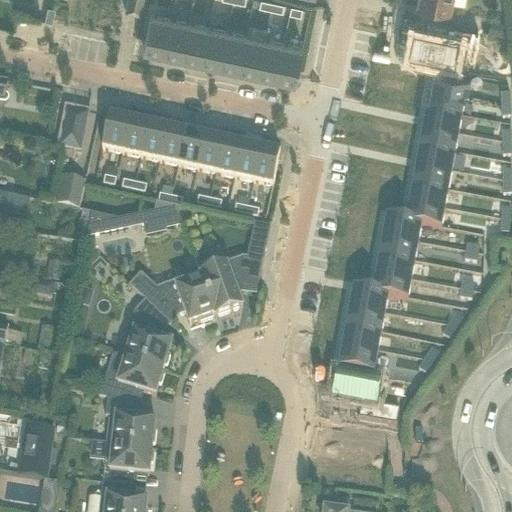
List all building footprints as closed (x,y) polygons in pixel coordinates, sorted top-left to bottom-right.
[(140,15),(143,0),(126,0),(124,11),(140,15)] [(270,10),(272,2),(262,0),(260,0),(259,7),(264,8),(270,10)] [(450,13),(453,0),(418,0),(417,6),(450,13)] [(282,12),(283,5),(272,2),(270,10),(276,11),(282,12)] [(291,6),(289,14),(300,16),(302,8),(291,6)] [(47,7),(44,21),(52,23),(55,9),(47,7)] [(163,54),(170,19),(150,15),(145,39),(143,49),(163,54)] [(181,58),(189,23),(170,19),(163,54),(173,56),(181,58)] [(413,30),(407,55),(436,61),(435,64),(454,68),(460,39),(471,42),(474,30),(427,20),(425,32),(413,30)] [(200,62),(208,27),(202,26),(189,23),(181,58),(200,62)] [(219,66),(226,31),(211,28),(208,27),(200,62),(219,66)] [(238,70),(245,36),(238,34),(226,31),(219,66),(238,70)] [(256,74),(264,40),(256,38),(245,36),(238,70),(256,74)] [(275,78),(283,44),(274,42),(264,40),(256,74),(275,78)] [(295,46),(283,44),(275,78),(295,82),(302,48),(295,46)] [(434,71),(430,90),(466,96),(469,77),(434,71)] [(430,90),(427,109),(462,116),(466,96),(430,90)] [(509,95),(501,95),(501,107),(509,107),(509,95)] [(509,107),(501,107),(502,119),(510,119),(509,107)] [(427,109),(423,129),(459,135),(462,116),(427,109)] [(122,156),(129,121),(109,117),(102,151),(111,153),(122,156)] [(140,160),(148,125),(129,121),(122,156),(134,158),(140,160)] [(159,164),(167,129),(148,125),(140,160),(153,163),(159,164)] [(178,168),(185,133),(167,129),(159,164),(173,167),(178,168)] [(423,129),(420,148),(455,154),(459,135),(423,129)] [(197,172),(204,137),(185,133),(178,168),(188,170),(197,172)] [(81,153),(84,139),(62,134),(59,149),(81,153)] [(509,134),(502,134),(502,146),(510,146),(510,134),(509,134)] [(215,176),(223,142),(204,137),(197,172),(208,174),(215,176)] [(234,180),(242,146),(223,142),(215,176),(224,178),(234,180)] [(253,184),(260,150),(242,146),(234,180),(244,182),(253,184)] [(420,148),(416,167),(452,173),(455,154),(420,148)] [(273,188),(280,154),(260,150),(253,184),(265,187),(273,188)] [(416,167),(413,185),(448,192),(452,173),(416,167)] [(510,172),(502,172),(503,184),(511,184),(510,172)] [(62,178),(56,204),(79,209),(85,183),(62,178)] [(114,189),(116,181),(112,180),(105,179),(103,186),(114,189)] [(133,193),(135,185),(131,184),(123,183),(122,190),(133,193)] [(511,184),(503,184),(503,196),(511,196),(511,184)] [(145,195),(146,188),(142,187),(135,185),(133,193),(145,195)] [(413,185),(409,204),(445,211),(448,192),(413,185)] [(169,207),(171,199),(167,198),(160,197),(158,204),(169,207)] [(181,209),(183,202),(182,201),(171,199),(169,207),(179,209),(181,209)] [(208,209),(210,202),(206,201),(198,199),(197,207),(208,209)] [(220,212),(221,204),(217,203),(210,202),(208,209),(220,212)] [(154,213),(142,216),(144,228),(163,224),(165,231),(182,228),(178,216),(179,209),(169,207),(158,204),(156,204),(154,213)] [(406,223),(406,224),(422,227),(421,228),(441,231),(445,211),(409,204),(406,223)] [(246,217),(247,210),(242,209),(236,207),(234,215),(246,217)] [(79,211),(79,210),(68,208),(66,220),(81,223),(78,235),(87,236),(89,223),(91,215),(91,214),(79,211)] [(257,220),(259,212),(255,211),(247,210),(246,217),(257,220)] [(502,210),(501,222),(509,223),(510,211),(502,210)] [(118,221),(91,215),(89,223),(87,236),(86,239),(128,231),(125,219),(118,221)] [(386,219),(383,238),(418,245),(421,228),(422,227),(406,224),(406,223),(386,219)] [(501,222),(500,234),(508,235),(509,223),(501,222)] [(255,226),(253,233),(269,236),(270,229),(255,226)] [(383,238),(379,257),(415,264),(418,245),(383,238)] [(467,246),(466,254),(478,256),(479,248),(467,246)] [(99,259),(87,247),(84,266),(88,270),(99,259)] [(466,254),(465,262),(476,264),(478,256),(466,254)] [(379,257),(376,276),(411,282),(415,264),(379,257)] [(198,275),(214,317),(215,320),(242,310),(234,288),(239,287),(258,288),(264,261),(242,259),(198,275)] [(214,317),(198,275),(157,290),(141,275),(129,287),(145,302),(165,322),(175,311),(181,316),(185,315),(189,326),(200,322),(201,325),(212,320),(212,318),(214,317)] [(373,294),(372,295),(388,298),(388,299),(408,302),(411,282),(376,276),(373,294)] [(462,284),(461,292),(473,294),(474,286),(462,284)] [(353,292),(349,310),(385,317),(388,299),(388,298),(372,295),(373,294),(353,290),(353,292)] [(461,292),(459,300),(471,302),(473,294),(461,292)] [(154,334),(165,322),(145,302),(133,314),(120,358),(163,371),(164,368),(167,369),(170,357),(168,356),(171,345),(152,339),(154,334)] [(349,310),(346,330),(381,337),(385,317),(349,310)] [(456,317),(449,327),(456,331),(463,321),(456,317)] [(449,327),(442,336),(449,341),(456,331),(449,327)] [(0,342),(6,343),(8,330),(0,328),(0,342)] [(346,330),(342,350),(377,356),(381,337),(346,330)] [(342,350),(338,370),(339,370),(374,376),(377,356),(342,350)] [(432,351),(425,361),(432,365),(439,356),(432,351)] [(162,375),(163,371),(120,358),(114,356),(107,377),(106,377),(99,399),(107,401),(132,406),(136,392),(155,398),(159,387),(161,387),(165,376),(162,375)] [(425,361),(418,371),(425,375),(432,365),(425,361)] [(336,377),(332,402),(361,407),(359,420),(396,426),(399,412),(377,408),(381,385),(336,377)] [(130,420),(132,406),(107,401),(105,418),(110,419),(107,445),(152,450),(152,446),(155,447),(156,435),(154,434),(155,423),(130,420)] [(28,428),(20,479),(44,482),(46,483),(54,432),(28,428)] [(151,454),(152,450),(107,445),(102,485),(128,488),(129,475),(149,478),(150,466),(152,466),(154,454),(151,454)] [(44,482),(38,511),(54,511),(59,485),(46,483),(44,482)] [(102,485),(99,511),(145,511),(146,502),(126,500),(128,488),(102,485)]
